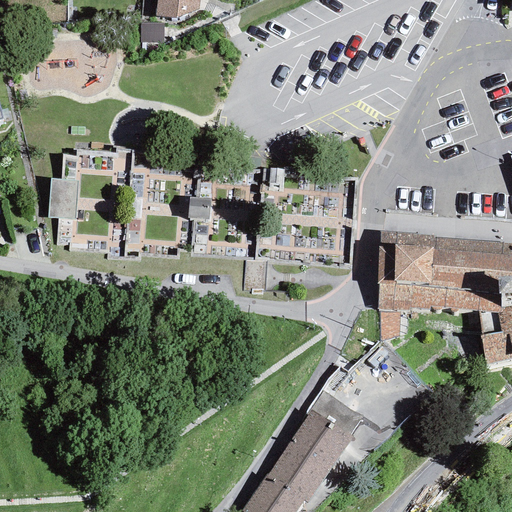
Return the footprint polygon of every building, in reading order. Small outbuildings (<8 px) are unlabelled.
[(156,0),(155,16),(175,18),(198,9),(199,0),(156,0)] [(163,23),(140,23),(140,43),(163,43),(163,23)] [(256,258),(352,260),(353,223),(339,223),(340,182),(298,181),(298,185),(262,184),(262,201),(285,202),(285,209),(296,209),(296,228),(251,226),(251,209),(225,209),(224,250),(244,251),(245,234),(256,234),(256,258)] [(61,188),(51,187),(48,225),(58,226),(75,227),(78,189),(61,188)] [(434,237),(379,232),(376,310),(378,310),(398,312),(408,312),(408,309),(429,310),(429,307),(478,312),(497,313),(500,309),(511,307),(511,245),(434,239),(434,237)] [(267,264),(245,263),(243,291),(265,292),(266,275),(267,264)] [(511,307),(500,309),(497,313),(478,312),(485,365),(511,359),(511,307)] [(398,337),(398,312),(378,310),(379,341),(398,337)] [(242,511),(244,511),(294,511),(303,500),(308,503),(352,438),(310,410),(242,511)]
